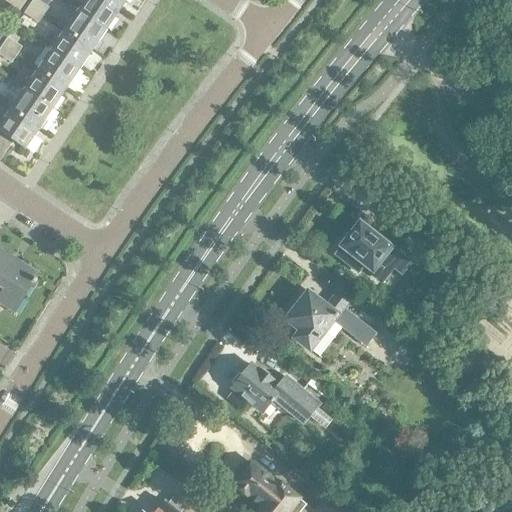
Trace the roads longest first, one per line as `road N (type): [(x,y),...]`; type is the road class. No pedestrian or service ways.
road 1 (secondary): [(44,511),(234,218),(408,0)]
road 2 (residential): [(267,32),(103,255)]
road 3 (residential): [(103,255),(0,417)]
road 4 (residential): [(103,255),(0,185)]
